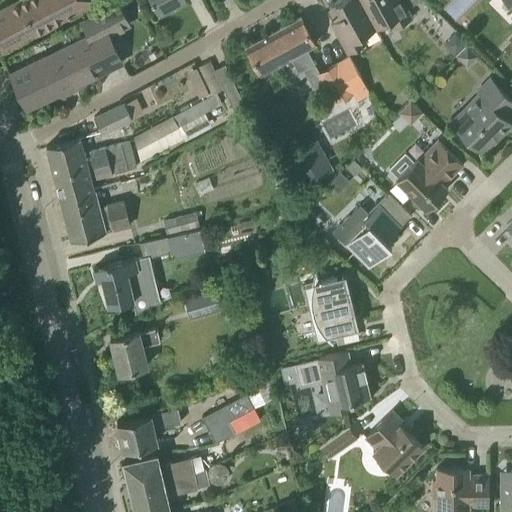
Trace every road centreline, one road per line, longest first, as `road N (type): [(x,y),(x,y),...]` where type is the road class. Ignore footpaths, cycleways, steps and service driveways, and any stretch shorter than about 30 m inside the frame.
road 1 (tertiary): [(96,511),(7,147)]
road 2 (residential): [(7,147),(276,0)]
road 3 (residential): [(448,229),(389,286),(407,381),(464,436),(511,437)]
